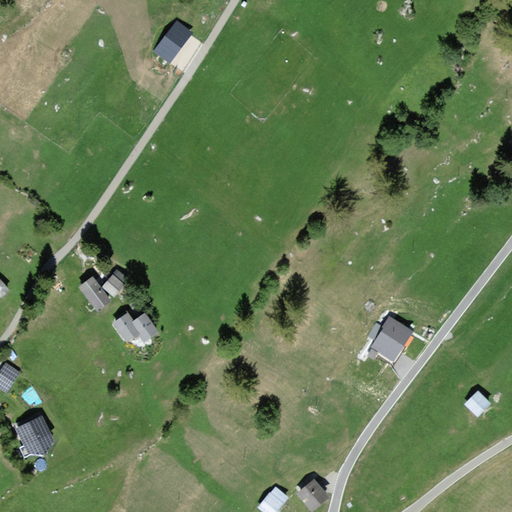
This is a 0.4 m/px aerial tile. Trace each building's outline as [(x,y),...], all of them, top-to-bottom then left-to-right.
[(187,40),(172,28),(154,51),(169,63),(187,40)] [(117,272),(104,286),(116,296),(129,282),(117,272)] [(113,301),(94,277),(80,288),(99,312),(113,301)] [(10,291),(0,279),(0,296),(1,298),(10,291)] [(135,321),(129,312),(113,323),(127,343),(138,335),(145,345),(162,334),(148,312),(135,321)] [(395,329),(389,325),(380,339),(401,352),(412,334),(398,325),(395,329)] [(20,371),(6,361),(0,370),(0,388),(6,393),(20,371)] [(493,405),(480,391),(466,404),(479,418),(493,405)] [(54,441),(43,416),(16,429),(28,454),(47,457),(54,441)] [(315,511),(332,498),(316,479),(298,494),(312,511),(315,511)] [(280,511),(291,499),(278,488),(259,510),(261,511),(280,511)]
